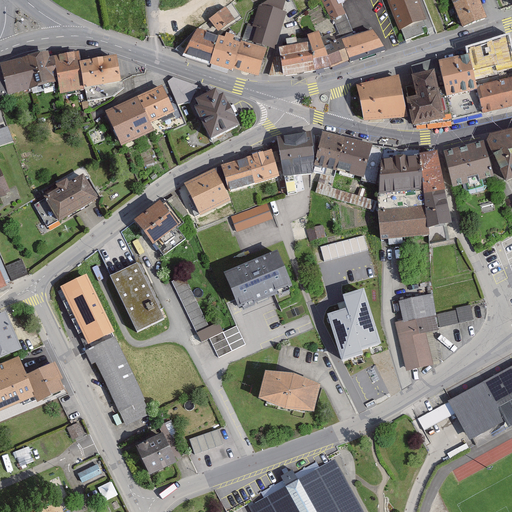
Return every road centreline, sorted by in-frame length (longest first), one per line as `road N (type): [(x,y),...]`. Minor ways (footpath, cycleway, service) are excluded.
road 1 (residential): [(139,506),(350,427),(409,395),(486,341),(507,288)]
road 2 (residential): [(31,291),(159,188),(269,128),(289,107)]
road 3 (residential): [(139,506),(31,291)]
road 4 (secondary): [(270,96),(82,36)]
road 5 (secondary): [(342,123),(424,138),(511,122)]
road 6 (secondary): [(498,29),(350,75)]
